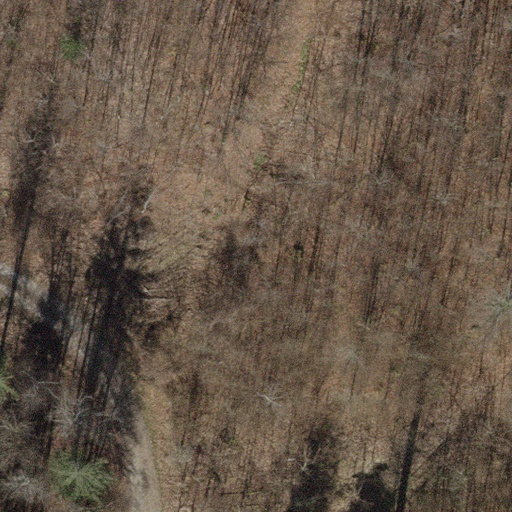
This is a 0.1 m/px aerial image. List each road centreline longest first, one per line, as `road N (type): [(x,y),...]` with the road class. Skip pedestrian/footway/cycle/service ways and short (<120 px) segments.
road 1 (track): [(135,511),(134,425),(41,292),(0,273)]
road 2 (track): [(377,511),(511,380)]
